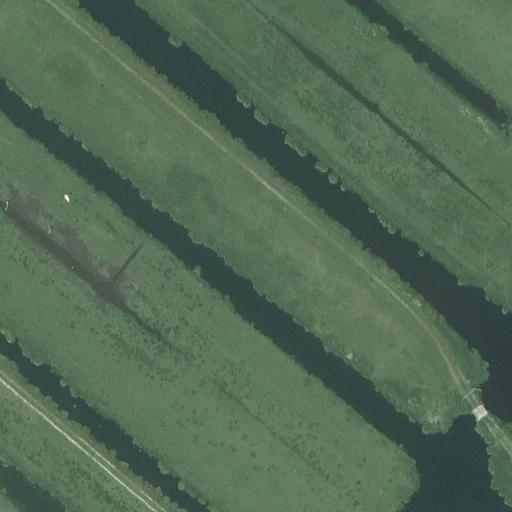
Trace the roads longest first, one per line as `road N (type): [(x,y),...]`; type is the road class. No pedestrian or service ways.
road 1 (track): [(511,460),(399,294),(50,0)]
road 2 (track): [(162,511),(0,370)]
